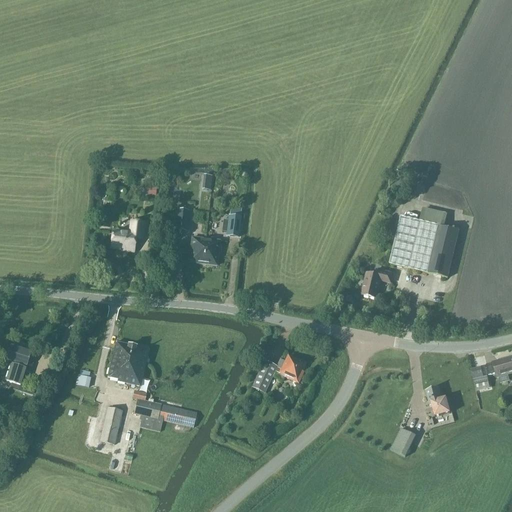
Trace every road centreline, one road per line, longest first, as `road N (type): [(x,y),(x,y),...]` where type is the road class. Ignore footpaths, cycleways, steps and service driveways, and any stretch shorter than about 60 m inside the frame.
road 1 (tertiary): [(0,292),(249,315),(364,342)]
road 2 (tertiary): [(225,511),(331,420),(364,342)]
road 3 (tertiary): [(364,342),(408,351),(511,344)]
